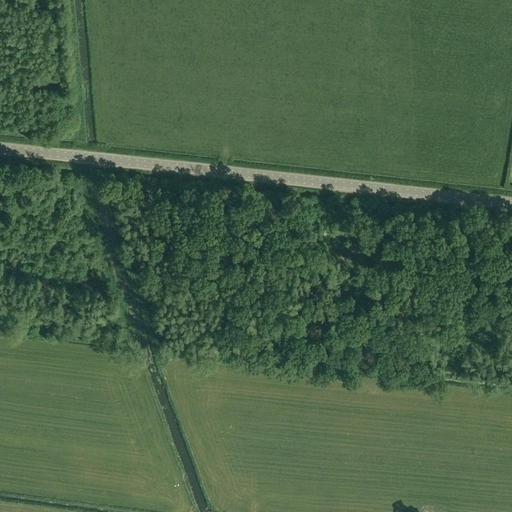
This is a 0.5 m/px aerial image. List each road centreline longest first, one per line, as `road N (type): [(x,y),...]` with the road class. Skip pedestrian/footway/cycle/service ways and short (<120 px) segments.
road 1 (tertiary): [(511,204),(0,148)]
road 2 (track): [(98,158),(159,356)]
